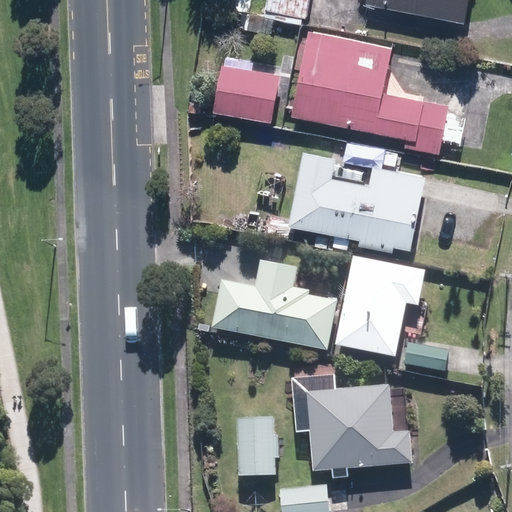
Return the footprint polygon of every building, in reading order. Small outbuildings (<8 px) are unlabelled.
[(251,0),(231,0),(230,8),(238,9),(234,29),(272,36),(276,17),(265,15),(250,12),(251,0)] [(306,0),(267,0),(265,12),(302,20),(306,0)] [(367,0),(367,2),(466,20),(469,0),(367,0)] [(405,144),(440,151),(450,103),(382,89),(392,45),(311,28),(293,111),(407,135),(405,144)] [(225,59),(214,106),(272,120),(284,73),(225,59)] [(372,164),(369,181),(332,174),(336,154),(304,148),(290,221),(412,245),(426,174),(372,164)] [(420,305),(427,270),(354,256),(337,344),(397,356),(408,303),(420,305)] [(300,268),(262,260),(259,272),(257,285),(224,279),(214,326),(329,350),(339,302),(295,293),(300,268)] [(410,342),(405,364),(445,372),(449,349),(410,342)] [(413,462),(411,431),(395,432),(391,383),(340,387),(342,410),(315,412),(319,467),(346,465),(346,468),(413,462)] [(275,416),(238,417),(240,475),(277,474),(275,416)] [(330,511),(327,484),(281,489),(283,511),(330,511)]
